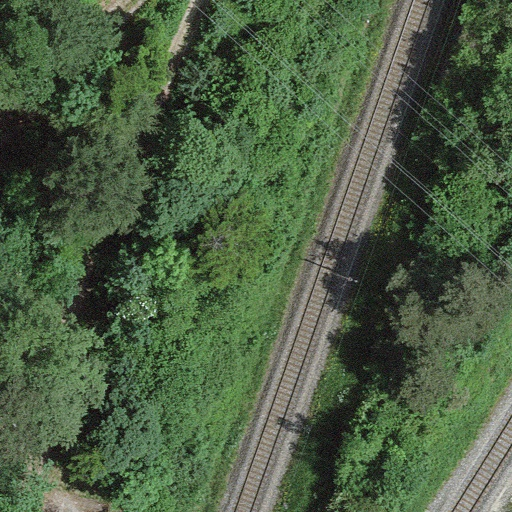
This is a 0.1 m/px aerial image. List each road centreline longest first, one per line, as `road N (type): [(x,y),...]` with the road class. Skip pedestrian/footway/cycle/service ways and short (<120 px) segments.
road 1 (track): [(230,0),(52,410),(24,511)]
road 2 (track): [(139,0),(101,29),(0,139)]
